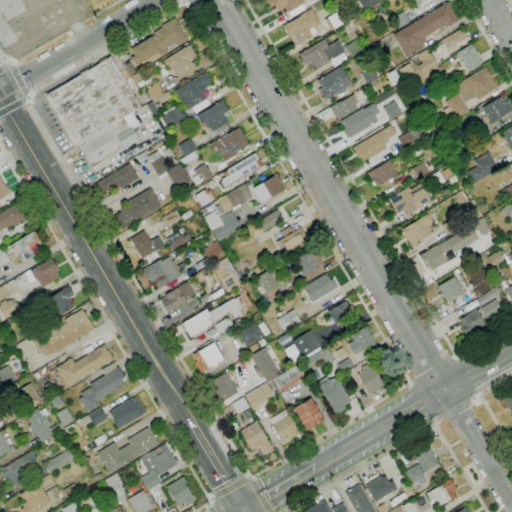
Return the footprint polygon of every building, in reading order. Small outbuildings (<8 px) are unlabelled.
[(288,13),(285,8),(282,9),(281,7),(279,8),(278,8),(277,8),(276,7),(275,5),(271,7),(266,0),(302,0),(304,3),(288,13)] [(382,0),(364,11),(358,0),(382,0)] [(435,0),(418,9),(413,0),(435,0)] [(407,58),(393,35),(447,2),(458,21),(448,27),(448,26),(445,28),(444,26),(423,38),(425,42),(421,45),(423,48),(407,58)] [(299,43),(294,34),(289,37),(282,26),(311,9),(320,24),(313,28),(316,33),(299,43)] [(331,30),(324,20),(336,12),(343,23),(331,30)] [(398,28),(392,18),(403,12),(409,22),(398,28)] [(143,67),(140,63),(135,65),(130,58),(134,55),(130,49),(152,35),(151,34),(163,26),(162,25),(168,21),(167,19),(173,15),(188,39),(178,46),(175,42),(165,48),(167,52),(143,67)] [(447,49),(442,40),(461,28),(464,33),(466,32),(467,35),(466,36),(467,37),(447,49)] [(316,70),(314,66),(310,68),(306,61),(303,62),(298,54),(324,39),(328,46),(337,40),(344,52),(343,52),(347,59),(334,67),(331,61),(316,70)] [(351,57),(345,46),(357,40),(362,50),(351,57)] [(468,71),(457,52),(471,44),(482,62),(468,71)] [(178,78),(172,67),(168,69),(163,60),(189,45),(196,55),(189,59),(191,62),(193,63),(194,66),(193,68),(178,78)] [(422,73),(412,58),(427,48),(437,64),(422,73)] [(78,145),(76,146),(46,95),(109,57),(140,108),(123,118),(78,145)] [(406,82),(398,68),(408,62),(416,76),(406,82)] [(325,100),(318,89),(321,87),(317,80),(340,66),(351,84),(341,90),(342,90),(339,92),(338,92),(325,100)] [(367,84),(361,74),(372,67),(378,77),(367,84)] [(450,122),(443,110),(448,107),(445,101),(458,93),(454,85),(485,67),(490,75),(498,87),(487,93),(488,94),(478,100),(475,95),(464,102),(469,111),(450,122)] [(191,108),(189,105),(186,107),(183,103),(182,104),(174,91),(206,72),(211,80),(207,83),(209,85),(208,86),(208,87),(207,89),(205,90),(207,92),(204,94),(206,98),(191,108)] [(153,100),(147,91),(158,84),(163,93),(153,100)] [(154,116),(146,105),(167,92),(171,97),(162,103),(162,102),(160,103),(162,106),(158,109),(160,112),(154,116)] [(338,120),(336,116),(335,117),(329,107),(339,101),(340,102),(353,94),(358,102),(355,104),(357,108),(338,120)] [(511,110),(491,123),(481,107),(502,95),(506,102),(507,101),(511,110)] [(212,132),(211,130),(210,131),(208,128),(207,129),(204,123),(201,124),(196,116),(222,100),(228,111),(222,115),(224,118),(226,118),(228,121),(226,123),(212,132)] [(389,120),(382,108),(394,101),(401,113),(389,120)] [(346,138),(341,129),(342,128),(339,122),(362,108),(363,109),(373,103),(379,112),(374,115),(377,121),(349,138),(348,137),(346,138)] [(426,121),(419,107),(426,103),(432,112),(434,111),(436,115),(426,121)] [(168,129),(161,117),(177,107),(180,113),(183,111),(186,117),(168,129)] [(123,118),(129,128),(131,126),(139,140),(124,149),(123,148),(91,167),(78,145),(123,118)] [(365,162),(361,156),(358,158),(352,148),(390,125),(395,134),(387,139),(388,142),(384,145),(386,149),(365,162)] [(511,151),(511,152),(500,133),(511,125),(511,151)] [(482,140),(476,130),(483,126),(488,136),(482,140)] [(223,160),(218,150),(213,153),(209,145),(239,127),(245,138),(245,139),(248,145),(223,160)] [(403,149),(396,138),(408,132),(417,127),(423,136),(403,149)] [(184,156),(178,145),(189,138),(196,148),(184,156)] [(157,175),(150,164),(151,163),(147,157),(157,151),(160,157),(162,156),(169,167),(157,175)] [(474,183),(467,171),(476,166),(473,161),(488,152),(498,169),(474,183)] [(139,162),(136,157),(142,153),(145,158),(139,162)] [(224,188),(220,182),(222,181),(221,179),(229,174),(226,170),(254,153),(258,160),(259,159),(263,165),(258,168),(259,168),(243,178),(242,177),(224,188)] [(376,187),(367,173),(389,160),(397,175),(376,187)] [(418,179),(412,169),(423,162),(429,172),(418,179)] [(101,193),(95,184),(112,173),(111,172),(113,171),(114,172),(128,163),(138,178),(121,188),(120,185),(109,193),(107,190),(101,193)] [(176,189),(166,171),(179,163),(190,181),(176,189)] [(195,185),(191,178),(196,175),(193,170),(204,164),(212,177),(200,184),(200,182),(195,185)] [(444,179),(440,172),(449,167),(453,173),(444,179)] [(252,188),(277,174),(286,188),(261,203),(252,188)] [(0,199),(9,195),(0,179),(0,199)] [(224,213),(217,200),(244,184),(251,197),(224,213)] [(511,197),(506,201),(501,191),(511,184),(511,197)] [(121,230),(113,217),(122,212),(121,210),(129,204),(127,201),(150,188),(155,196),(155,195),(157,199),(156,199),(161,206),(121,230)] [(396,214),(387,200),(406,188),(410,195),(422,188),(429,200),(409,213),(407,212),(406,212),(403,211),(403,210),(396,214)] [(0,213),(15,204),(24,219),(7,229),(5,227),(0,230),(0,213)] [(263,231),(257,221),(277,209),(283,219),(263,231)] [(166,227),(161,218),(175,210),(181,219),(166,227)] [(217,241),(203,217),(215,211),(219,218),(231,211),(241,228),(217,241)] [(411,248),(401,230),(427,214),(431,222),(428,224),(430,228),(429,228),(431,233),(421,239),(423,241),(411,248)] [(488,231),(480,217),(472,222),(479,236),(488,231)] [(448,235),(442,225),(450,220),(456,230),(448,235)] [(286,256),(277,242),(284,237),(280,232),(289,226),(293,232),(300,227),(309,241),(286,256)] [(430,271),(428,267),(426,268),(418,255),(436,245),(436,246),(470,226),(477,239),(452,254),(450,249),(441,254),(446,262),(430,271)] [(173,250),(166,239),(177,232),(176,231),(183,227),(191,239),(173,250)] [(141,259),(136,251),(135,251),(132,248),(134,247),(129,239),(143,230),(150,241),(157,236),(163,246),(141,259)] [(25,260),(20,251),(14,255),(9,246),(34,231),(40,241),(34,245),(35,247),(32,248),(35,252),(32,254),(33,255),(25,260)] [(211,264),(202,250),(208,247),(206,243),(210,241),(212,244),(216,241),(225,255),(211,264)] [(0,266),(0,249),(2,248),(9,261),(0,266)] [(302,276),(293,260),(313,248),(323,264),(302,276)] [(492,267),(487,257),(498,251),(503,260),(492,267)] [(159,289),(154,281),(151,283),(148,279),(142,270),(159,259),(161,262),(168,257),(171,262),(174,261),(179,269),(178,270),(181,275),(159,289)] [(211,266),(226,257),(235,273),(233,274),(240,285),(227,293),(211,266)] [(22,290),(15,277),(24,272),(24,273),(29,270),(30,271),(51,258),(57,269),(55,270),(59,277),(42,288),(37,279),(30,283),(31,285),(22,290)] [(481,294),(475,285),(472,287),(470,283),(472,282),(465,272),(477,264),(481,270),(482,268),(486,273),(483,275),(491,287),(481,294)] [(266,294),(265,292),(260,295),(251,281),(269,269),(269,270),(277,265),(282,274),(274,279),(278,286),(276,287),(266,294)] [(311,301),(304,289),(308,287),(306,285),(325,274),(329,280),(332,278),(337,287),(313,301),(313,300),(311,301)] [(447,302),(443,297),(441,298),(439,294),(441,293),(437,287),(453,277),(463,293),(447,302)] [(167,313),(161,302),(162,301),(160,299),(165,296),(164,295),(177,287),(177,288),(187,282),(195,295),(185,301),(167,313)] [(511,306),(511,305),(511,282),(502,288),(511,306)] [(56,318),(55,317),(54,317),(45,301),(46,301),(45,299),(68,286),(73,295),(70,297),(72,300),(70,302),(73,307),(69,309),(70,311),(67,313),(66,312),(56,318)] [(276,287),(283,298),(281,299),(284,304),(278,308),(274,303),(272,304),(271,301),(266,304),(261,297),(266,294),(276,287)] [(480,306),(475,300),(496,287),(500,293),(480,306)] [(233,318),(229,312),(210,323),(211,325),(190,338),(185,330),(179,333),(176,327),(205,309),(204,307),(214,301),(218,307),(232,298),(233,299),(240,295),(246,305),(238,309),(241,313),(233,318)] [(2,321),(0,317),(0,302),(5,300),(6,302),(10,299),(10,301),(13,299),(17,305),(14,307),(17,311),(4,319),(4,320),(2,321)] [(486,319),(480,309),(495,299),(502,310),(486,319)] [(337,325),(336,323),(335,324),(327,311),(345,301),(351,311),(345,314),(347,319),(337,325)] [(49,355),(38,335),(55,325),(57,328),(67,322),(64,319),(72,314),(73,314),(81,309),(93,329),(87,332),(88,334),(84,337),(83,335),(60,348),(61,350),(57,352),(56,351),(49,355)] [(466,335),(459,324),(461,323),(459,319),(476,309),(484,324),(466,335)] [(283,331),(276,319),(293,310),(300,321),(283,331)] [(239,318),(241,322),(234,327),(234,326),(220,334),(215,325),(228,317),(231,322),(239,318)] [(245,346),(240,338),(238,339),(235,334),(254,322),(262,336),(245,346)] [(354,355),(347,344),(352,341),(350,336),(365,326),(370,335),(371,334),(375,340),(374,340),(375,342),(354,355)] [(304,360),(302,357),(301,358),(291,341),(310,330),(320,347),(319,348),(320,349),(304,360)] [(201,373),(194,363),(196,362),(192,355),(213,343),(223,360),(216,364),(217,366),(214,368),(212,366),(201,373)] [(67,387),(55,368),(66,361),(66,360),(69,358),(70,359),(71,358),(74,363),(103,345),(107,351),(108,350),(112,358),(111,359),(112,359),(107,362),(107,364),(105,365),(104,364),(67,387)] [(263,378),(259,372),(256,374),(252,368),(256,366),(250,356),(264,347),(277,369),(263,378)] [(315,370),(312,366),(307,369),(302,361),(326,347),(334,361),(321,368),(320,367),(315,370)] [(339,359),(335,351),(342,347),(346,355),(339,359)] [(342,372),(337,365),(348,358),(352,366),(342,372)] [(85,412),(78,399),(82,397),(80,393),(91,387),(89,384),(104,375),(101,370),(113,363),(116,368),(117,367),(125,380),(123,381),(125,385),(98,401),(100,404),(89,411),(89,410),(85,412)] [(279,393),(272,380),(298,364),(306,377),(279,393)] [(3,386),(0,381),(0,369),(8,365),(16,379),(3,386)] [(367,393),(357,374),(362,371),(360,368),(366,365),(367,367),(370,365),(381,386),(367,393)] [(221,402),(215,393),(214,394),(211,389),(212,388),(209,382),(225,372),(237,392),(221,402)] [(334,417),(316,387),(321,384),(319,381),(323,379),(326,377),(328,380),(328,379),(329,380),(333,378),(335,382),(336,381),(349,402),(344,406),(346,410),(334,417)] [(347,398),(338,383),(344,379),(353,394),(347,398)] [(252,410),(244,396),(265,382),(273,395),(266,399),(267,401),(252,410)] [(26,406),(17,390),(31,383),(40,398),(26,406)] [(511,414),(500,395),(511,387),(511,414)] [(285,403),(279,394),(286,390),(291,399),(285,403)] [(54,408),(50,400),(58,395),(63,403),(54,408)] [(118,429),(108,413),(111,411),(110,410),(131,398),(132,399),(134,397),(136,400),(137,400),(145,412),(118,429)] [(237,414),(231,404),(243,397),(249,407),(237,414)] [(306,430),(293,409),(310,398),(314,405),(314,404),(324,420),(306,430)] [(19,417),(11,422),(4,411),(13,406),(19,417)] [(41,442),(35,432),(33,433),(28,426),(30,424),(25,416),(37,408),(39,411),(45,408),(49,415),(46,417),(51,425),(48,427),(49,429),(60,422),(55,414),(65,408),(73,420),(63,426),(64,429),(53,435),(41,442)] [(94,426),(87,415),(99,408),(106,419),(94,426)] [(282,445),(271,426),(272,425),(269,420),(286,409),(298,429),(301,433),(282,445)] [(261,458),(255,448),(251,451),(239,431),(256,421),(273,450),(261,458)] [(109,474),(96,453),(113,443),(118,450),(129,444),(126,440),(147,427),(158,444),(109,474)] [(0,456),(0,431),(5,440),(9,438),(12,443),(11,444),(14,449),(7,454),(6,452),(0,456)] [(424,472),(411,451),(426,442),(433,455),(435,454),(436,457),(435,458),(439,464),(424,472)] [(147,491),(140,478),(148,473),(139,459),(164,444),(173,459),(175,457),(178,462),(176,464),(177,464),(156,476),(160,483),(147,491)] [(49,475),(43,464),(71,447),(77,458),(49,475)] [(13,487),(8,479),(6,481),(0,471),(0,469),(31,451),(36,459),(33,461),(37,467),(30,471),(29,470),(24,473),(24,474),(18,477),(21,482),(13,487)] [(414,488),(404,472),(416,464),(426,481),(414,488)] [(117,503),(104,481),(115,473),(122,484),(124,495),(123,499),(117,503)] [(374,502),(364,485),(365,485),(363,482),(376,474),(378,477),(381,475),(382,477),(384,476),(388,483),(391,481),(396,489),(374,502)] [(177,507),(165,487),(182,477),(186,483),(185,484),(195,500),(185,506),(183,504),(177,507)] [(439,507),(434,499),(430,501),(425,494),(449,479),(456,491),(453,493),(455,497),(439,507)] [(34,511),(20,511),(19,510),(23,507),(22,505),(26,502),(24,499),(22,500),(19,494),(39,483),(50,503),(34,511)] [(68,500),(62,490),(74,484),(79,494),(68,500)] [(356,511),(344,492),(358,484),(375,511),(356,511)] [(82,507),(76,498),(91,490),(96,499),(82,507)] [(134,511),(127,500),(142,490),(156,511),(134,511)] [(303,511),(324,499),(331,511),(303,511)] [(415,511),(405,511),(402,506),(411,501),(417,511),(415,511)] [(332,511),(331,509),(341,503),(346,511),(332,511)]
